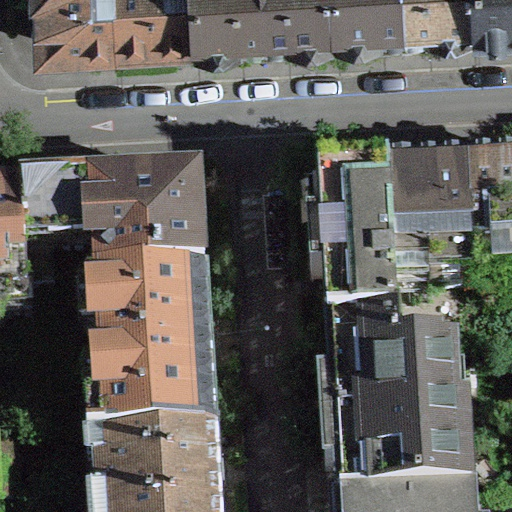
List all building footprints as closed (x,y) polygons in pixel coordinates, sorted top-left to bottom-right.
[(40,0),(41,43),(118,39),(115,0),(40,0)] [(115,0),(118,39),(195,35),(192,0),(115,0)] [(192,0),(195,35),(242,32),(242,30),(264,29),(262,0),(192,0)] [(262,0),(264,29),(288,28),(288,29),(335,27),(333,0),(262,0)] [(382,24),(382,23),(405,21),(403,0),(333,0),(335,27),(382,24)] [(475,19),(474,0),(403,0),(405,21),(428,20),(428,22),(475,19)] [(511,0),(474,0),(475,19),(477,19),(477,20),(511,18),(511,0)] [(511,167),(467,170),(473,286),(511,283),(511,167)] [(473,286),(467,170),(387,174),(393,279),(427,277),(427,288),(473,286)] [(387,173),(317,177),(320,229),(309,230),(308,230),(311,281),(323,280),(326,328),(395,324),(393,279),(387,174),(387,173)] [(23,287),(26,287),(54,285),(51,235),(91,233),(94,282),(204,275),(198,185),(89,190),(15,194),(16,199),(18,199),(23,287)] [(23,287),(18,199),(16,199),(0,199),(0,300),(27,298),(26,287),(23,287)] [(214,435),(204,275),(94,282),(103,440),(214,435)] [(395,324),(326,328),(330,383),(320,383),(325,470),(336,469),(338,504),(464,497),(463,476),(470,475),(465,408),(453,409),(451,379),(450,357),(449,357),(439,358),(439,352),(399,354),(397,324),(395,324)] [(107,511),(218,511),(214,435),(103,440),(105,465),(96,466),(98,499),(107,499),(107,511)] [(471,511),(470,496),(464,497),(338,504),(338,511),(471,511)]
